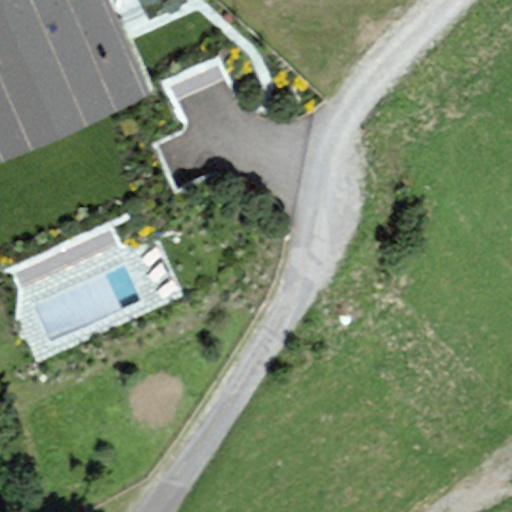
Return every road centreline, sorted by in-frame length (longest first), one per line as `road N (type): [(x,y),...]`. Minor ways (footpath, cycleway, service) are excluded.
road 1 (residential): [(157,511),(293,301),(320,218),(320,192),(295,154),(192,117)]
road 2 (track): [(295,154),(442,0)]
